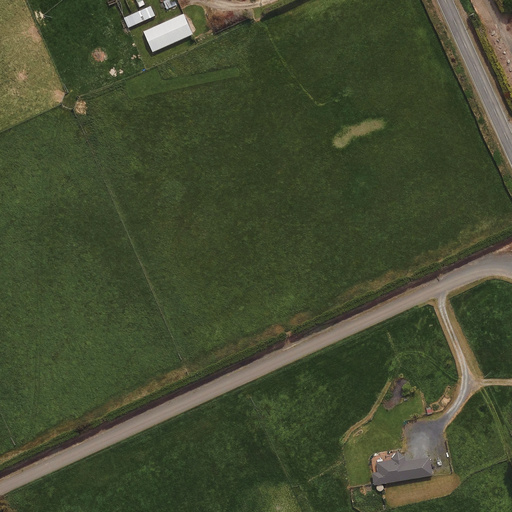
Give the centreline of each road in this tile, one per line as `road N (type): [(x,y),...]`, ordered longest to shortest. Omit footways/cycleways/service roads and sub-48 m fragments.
road 1 (unknown): [(511,274),(480,268),(453,276),(0,484)]
road 2 (tertiary): [(511,144),(447,0)]
